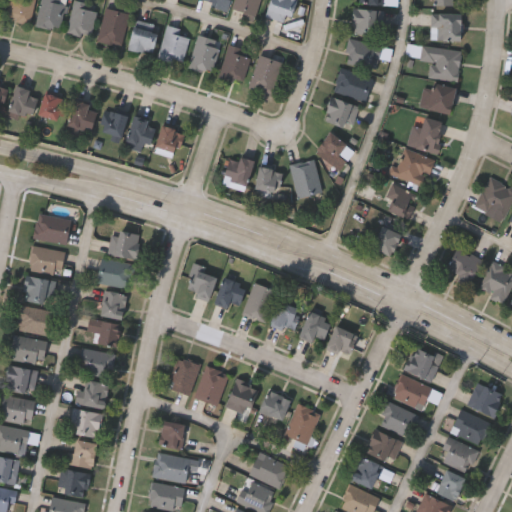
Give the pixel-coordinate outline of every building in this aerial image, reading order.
[(6,20),(8,0),(34,0),(31,24),(6,20)] [(65,0),(59,30),(35,26),(39,0),(65,0)] [(225,0),(205,0),(222,8),(225,0)] [(258,0),(254,15),(231,9),(233,0),(258,0)] [(296,0),(283,24),(262,11),(268,0),(296,0)] [(435,0),(435,8),(456,7),(455,0),(435,0)] [(95,7),(90,38),(66,34),(71,3),(95,7)] [(97,41),(102,8),(127,13),(122,46),(97,41)] [(352,34),(352,9),(381,9),(381,34),(352,34)] [(459,13),(459,40),(429,40),(429,13),(459,13)] [(126,50),(132,20),(156,25),(151,54),(126,50)] [(156,58),(165,25),(179,29),(178,34),(188,36),(181,65),(156,58)] [(209,73),(186,66),(197,34),(219,42),(209,73)] [(369,67),(343,62),(347,39),(378,44),(376,56),(371,56),(369,67)] [(217,76),(228,44),(251,52),(240,84),(217,76)] [(428,77),(429,61),(419,60),(420,46),(459,49),(457,79),(428,77)] [(275,93),(248,86),(257,55),(283,62),(275,93)] [(370,76),(364,100),(332,92),(338,68),(370,76)] [(418,107),(424,81),(454,88),(448,114),(418,107)] [(26,94),(37,98),(30,120),(6,111),(14,85),(28,90),(26,94)] [(0,109),(3,111),(10,90),(0,86),(0,109)] [(36,114),(43,92),(66,99),(60,121),(36,114)] [(322,118),(331,95),(358,106),(349,129),(322,118)] [(65,125),(73,100),(96,107),(89,132),(65,125)] [(118,138),(96,131),(103,108),(126,116),(118,138)] [(154,123),(147,147),(124,140),(131,116),(154,123)] [(418,128),(422,117),(442,123),(433,153),(406,145),(411,126),(418,128)] [(152,149),(160,125),(183,132),(175,156),(152,149)] [(336,170),(313,149),(330,131),(353,152),(336,170)] [(432,159),(422,186),(391,175),(400,147),(432,159)] [(228,158),(237,160),(238,156),(252,160),(243,191),(220,184),(228,158)] [(297,197),(288,165),(312,159),(321,191),(297,197)] [(279,172),(272,193),(252,187),(259,166),(279,172)] [(475,205),(488,177),(511,188),(511,198),(503,219),(475,205)] [(407,182),(417,207),(406,211),(409,217),(397,222),(389,205),(388,205),(383,194),(391,191),(390,190),(407,182)] [(33,238),(38,212),(71,219),(66,244),(33,238)] [(388,256),(370,246),(382,224),(400,234),(388,256)] [(141,235),(136,260),(107,254),(112,230),(141,235)] [(65,251),(60,275),(28,268),(32,245),(65,251)] [(444,270),(456,246),(481,259),(469,282),(444,270)] [(134,264),(130,287),(99,282),(103,259),(134,264)] [(489,296),(491,293),(478,287),(491,261),(511,271),(511,283),(502,303),(489,296)] [(207,300),(184,291),(194,263),(206,268),(204,274),(215,277),(207,300)] [(57,281),(52,305),(22,299),(27,275),(57,281)] [(236,306),(229,302),(226,308),(212,301),(223,277),(245,287),(236,306)] [(276,292),(263,322),(241,313),(254,283),(276,292)] [(127,295),(122,319),(100,315),(105,290),(127,295)] [(287,331),(269,324),(278,301),(296,308),(287,331)] [(51,309),(49,333),(17,330),(19,306),(51,309)] [(319,345),(298,336),(307,311),(329,319),(319,345)] [(120,324),(116,346),(85,341),(88,319),(120,324)] [(344,357),(324,347),(334,325),(355,334),(344,357)] [(41,365),(9,357),(16,333),(47,342),(41,365)] [(114,355),(107,377),(77,368),(83,346),(114,355)] [(441,360),(429,382),(403,368),(415,346),(441,360)] [(166,388),(176,357),(199,364),(189,395),(166,388)] [(39,371),(33,394),(4,387),(10,364),(39,371)] [(193,396),(205,365),(228,374),(215,405),(193,396)] [(421,409),(391,397),(401,374),(431,386),(421,409)] [(78,402),(86,378),(110,385),(102,409),(78,402)] [(223,406),(234,378),(257,387),(246,414),(223,406)] [(492,417),(466,404),(477,382),(503,395),(492,417)] [(289,400),(280,421),(257,411),(266,390),(289,400)] [(30,424),(2,419),(7,395),(35,400),(30,424)] [(378,422),(388,401),(418,415),(408,437),(378,422)] [(305,446),(282,437),(296,403),(318,412),(305,446)] [(101,414),(95,437),(68,431),(73,407),(101,414)] [(489,422),(478,445),(450,431),(460,409),(489,422)] [(183,424),(180,449),(159,447),(161,421),(183,424)] [(24,456),(0,450),(0,423),(30,432),(24,456)] [(391,464),(364,451),(376,429),(402,442),(391,464)] [(439,462),(447,438),(477,448),(469,472),(439,462)] [(92,468),(68,463),(73,439),(97,443),(92,468)] [(151,476),(156,452),(197,459),(195,470),(186,469),(183,482),(151,476)] [(287,466),(277,487),(247,473),(258,452),(287,466)] [(393,472),(389,481),(380,476),(373,490),(349,478),(361,455),(393,472)] [(0,481),(0,456),(19,460),(16,484),(0,481)] [(57,492),(61,468),(89,473),(85,497),(57,492)] [(435,493),(444,470),(464,477),(455,501),(435,493)] [(275,492),(266,511),(233,511),(237,504),(235,503),(245,479),(275,492)] [(179,510),(147,505),(151,481),(183,487),(179,510)] [(379,497),(372,511),(352,511),(339,506),(349,484),(379,497)] [(9,502),(7,511),(0,511),(0,487),(16,490),(13,503),(9,502)] [(448,507),(445,511),(415,511),(423,496),(448,507)] [(83,511),(49,511),(53,497),(85,503),(83,511)]
